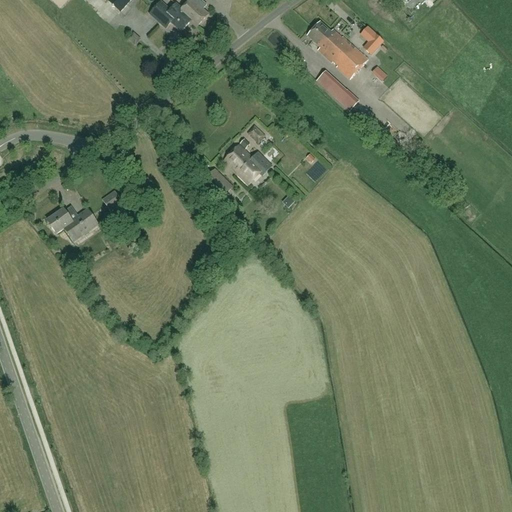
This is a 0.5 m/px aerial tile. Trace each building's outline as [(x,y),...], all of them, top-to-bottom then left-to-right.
[(107,0),(107,1),(121,13),(132,0),(107,0)] [(192,21),(190,23),(196,29),(208,16),(202,11),(206,6),(199,0),(194,0),(192,2),(191,1),(182,11),(183,12),(181,13),(192,21)] [(183,12),(182,11),(176,6),(171,11),(161,2),(149,15),(166,30),(171,24),(181,33),(190,23),(192,21),(181,13),(183,12)] [(331,33),(320,24),(307,38),(320,49),(318,52),(332,65),(333,64),(337,68),(336,69),(350,81),(368,62),(343,38),(342,39),(333,31),(331,33)] [(383,43),(375,36),(364,49),(372,56),(383,44),(383,43)] [(381,71),(378,68),(372,73),(376,76),(381,71)] [(344,92),(324,74),(316,83),(335,101),(344,92)] [(348,111),(358,102),(347,92),(337,101),(348,111)] [(258,145),(264,138),(254,128),(248,135),(258,145)] [(246,150),(250,146),(245,141),(241,146),(246,150)] [(248,187),(264,170),(239,147),(225,162),(238,175),(237,175),(248,187)] [(315,160),(311,155),(307,158),(312,163),(315,160)] [(217,203),(232,188),(215,172),(201,186),(217,203)] [(111,214),(123,205),(115,193),(103,202),(111,214)] [(285,201),(293,207),(298,200),(291,194),(285,201)] [(71,223),(63,211),(47,222),(56,235),(64,230),(73,244),(97,227),(87,212),(71,223)] [(141,239),(134,229),(125,235),(120,229),(116,232),(128,249),(141,239)]
